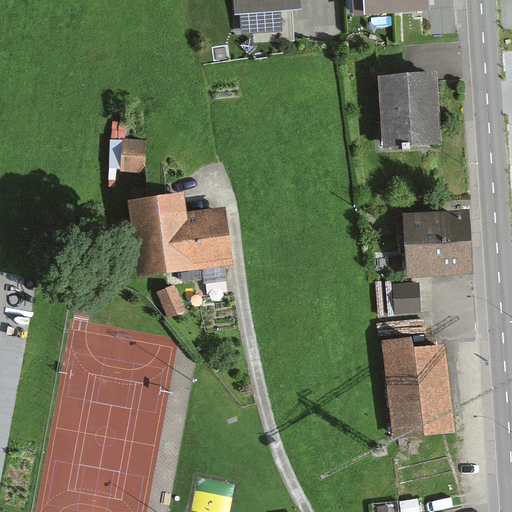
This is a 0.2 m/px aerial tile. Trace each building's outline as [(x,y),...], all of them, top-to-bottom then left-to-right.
[(220,0),(221,10),(231,10),(230,0),(220,0)] [(300,0),(232,0),(234,19),(240,19),(241,35),(283,33),(282,17),(301,16),(300,0)] [(423,0),(363,0),(364,14),(424,10),(423,0)] [(436,137),(430,74),(383,78),(389,141),(436,137)] [(148,144),(116,143),(115,175),(147,176),(148,144)] [(176,197),(133,201),(140,274),(227,264),(222,212),(178,217),(176,197)] [(465,213),(407,217),(411,273),(468,269),(465,213)] [(166,322),(186,320),(182,290),(162,293),(166,322)] [(447,428),(440,347),(410,350),(410,341),(389,343),(397,433),(447,428)]
